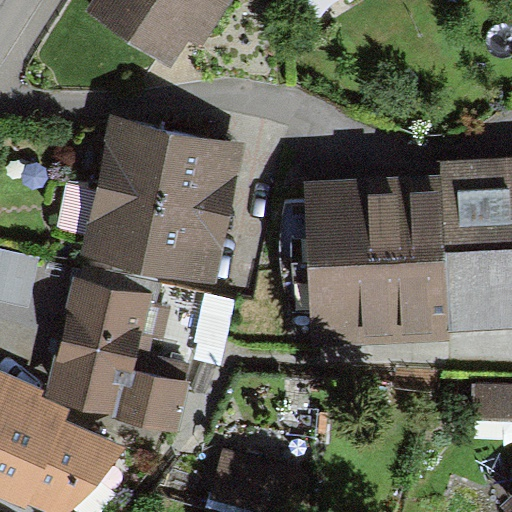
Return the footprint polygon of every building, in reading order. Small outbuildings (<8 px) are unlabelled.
[(100,0),(91,14),(174,69),(186,50),(202,59),(240,0),(100,0)] [(245,149),(113,121),(85,254),(217,282),(227,234),(239,180),(245,149)] [(442,180),(449,330),(511,326),(511,160),(441,165),(442,180)] [(449,330),(442,180),(310,185),(317,345),(449,340),(449,330)] [(40,259),(0,248),(0,301),(27,309),(40,259)] [(43,397),(71,409),(180,433),(190,384),(175,380),(179,363),(150,356),(154,337),(142,334),(152,296),(78,278),(64,329),(45,389),(43,397)] [(43,397),(45,389),(28,383),(0,370),(0,490),(54,511),(69,511),(122,445),(66,423),(71,409),(43,397)] [(511,385),(471,386),(471,411),(511,410),(511,385)] [(293,469),(222,450),(212,488),(283,507),(293,469)]
